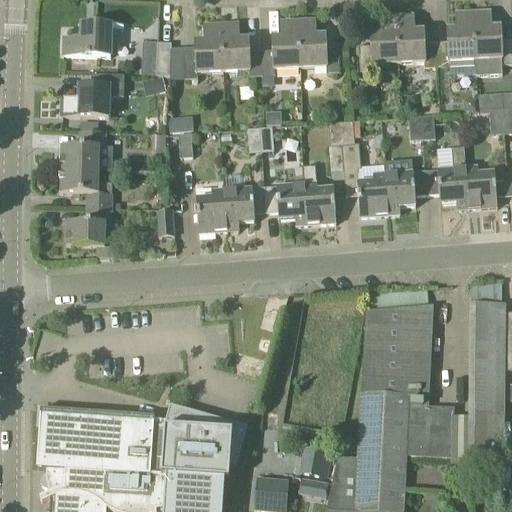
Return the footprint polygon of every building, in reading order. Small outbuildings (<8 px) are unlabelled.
[(476,64),(500,62),(502,62),(502,68),(511,67),(511,42),(501,43),(501,32),(491,33),(490,16),(473,17),(476,64)] [(450,65),(474,64),(476,64),(473,17),(456,17),(457,34),(447,35),(448,46),(436,46),(437,71),(450,70),(450,65)] [(414,36),(413,19),(397,20),(399,67),(425,66),(426,72),(437,71),(436,46),(424,47),(424,36),(414,36)] [(360,75),(373,74),(373,69),(399,67),(397,20),(379,21),(380,38),(370,38),(371,49),(359,50),(360,75)] [(316,41),(315,24),(298,25),(300,72),(326,71),(327,76),(339,76),(338,51),(326,51),(326,40),(316,41)] [(262,80),(275,79),(275,73),(300,72),(298,25),(281,26),(282,42),(272,43),(273,54),(261,54),(262,80)] [(123,31),(124,30),(81,28),(81,42),(64,41),(63,60),(97,61),(110,61),(111,30),(123,31)] [(239,45),(238,28),(221,29),(224,76),(250,75),(250,80),(262,80),(261,54),(249,55),(249,44),(239,45)] [(185,83),(198,83),(198,77),(224,76),(221,29),(204,29),(205,46),(195,47),(196,58),(184,58),(185,83)] [(142,76),(168,77),(169,44),(158,43),(143,43),(142,76)] [(122,92),(123,79),(97,78),(97,91),(79,90),(79,103),(62,102),(61,121),(109,122),(110,92),(122,92)] [(503,138),(511,136),(511,113),(502,114),(503,138)] [(492,139),(503,138),(502,114),(490,115),(492,139)] [(180,119),(168,120),(169,134),(181,133),(180,119)] [(422,144),(436,143),(434,119),(421,120),(422,144)] [(411,145),(422,144),(421,120),(409,122),(411,145)] [(352,125),(341,126),(344,176),(356,175),(358,175),(358,173),(361,173),(359,148),(354,148),(354,142),(352,125)] [(80,126),(80,136),(98,136),(99,126),(80,126)] [(331,177),(344,176),(341,126),(328,127),(330,151),(329,151),(331,177)] [(262,156),(273,155),(272,131),(260,132),(262,156)] [(249,157),(262,156),(260,132),(247,133),(249,157)] [(105,151),(105,136),(98,136),(80,136),(80,150),(61,150),(60,174),(98,175),(98,174),(112,175),(113,151),(105,151)] [(181,162),(193,161),(191,137),(179,138),(181,162)] [(465,172),(464,152),(451,153),(453,173),(438,174),(437,174),(440,209),(456,207),(457,215),(468,214),(465,172)] [(412,176),(411,164),(384,166),(385,170),(385,177),(388,220),(400,219),(400,212),(416,210),(413,176),(412,176)] [(317,195),(317,188),(315,170),(303,171),(305,189),(304,189),(307,230),(336,228),(333,193),(317,195)] [(478,179),(478,171),(465,172),(468,214),(497,212),(496,200),(508,199),(506,176),(478,179)] [(111,213),(111,207),(112,199),(112,187),(97,187),(98,175),(60,174),(59,197),(86,198),(86,211),(86,213),(111,213)] [(372,178),(373,186),(357,187),(358,192),(360,222),(388,220),(385,177),(372,178)] [(307,230),(304,189),(276,191),(265,192),(267,217),(278,216),(279,225),(295,223),(295,231),(307,230)] [(227,236),(239,235),(239,228),(255,227),(252,193),(224,195),(227,236)] [(199,238),(227,236),(224,195),(211,196),(212,203),(196,204),(199,238)] [(157,239),(172,238),(170,212),(155,213),(157,239)] [(104,251),(105,227),(111,228),(111,213),(86,213),(85,226),(67,226),(66,250),(96,251),(96,261),(113,262),(113,252),(104,251)] [(471,285),(466,438),(498,439),(499,405),(503,286),(493,286),(471,285)] [(404,511),(407,460),(452,462),(454,412),(428,411),(434,310),(365,316),(358,463),(338,462),(327,511),(404,511)] [(190,415),(170,409),(165,424),(159,423),(154,423),(154,421),(73,416),(40,414),(36,472),(46,473),(45,478),(42,480),(40,484),(40,488),(42,491),(46,493),(48,493),(50,496),(40,501),(42,506),(50,503),(49,511),(222,511),(225,486),(229,486),(230,468),(237,468),(247,431),(190,415)] [(332,455),(306,450),(301,470),(328,476),(332,455)] [(257,483),(253,511),(286,511),(289,486),(257,483)] [(298,499),(311,501),(313,487),(301,485),(298,499)]
